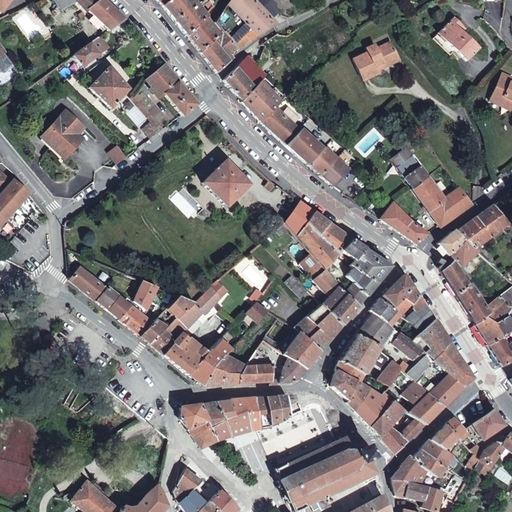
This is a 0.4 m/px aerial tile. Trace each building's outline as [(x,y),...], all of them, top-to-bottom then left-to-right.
[(0,0),(0,12),(10,0),(0,0)] [(76,2),(74,0),(52,0),(61,11),(76,2)] [(98,0),(74,0),(76,2),(85,12),(87,10),(86,9),(98,0)] [(124,20),(103,0),(98,0),(86,9),(87,10),(108,30),(109,31),(124,20)] [(203,13),(192,0),(156,0),(161,5),(169,15),(186,35),(206,17),(212,5),(211,3),(203,13)] [(253,0),(228,0),(226,5),(215,22),(223,32),(222,32),(237,49),(238,48),(234,44),(246,33),(249,36),(253,39),(256,36),(257,37),(273,25),(271,19),(253,0)] [(265,8),(262,0),(253,0),(271,19),(266,8),(265,8)] [(278,12),(270,0),(262,0),(265,8),(266,8),(271,19),(278,12)] [(219,35),(204,18),(186,35),(199,52),(219,35)] [(478,49),(457,28),(460,25),(453,18),(437,34),(438,34),(454,51),(465,62),(478,49)] [(465,29),(460,25),(457,28),(461,33),(465,29)] [(237,49),(222,32),(219,35),(199,52),(216,73),(229,62),(225,57),(228,54),(235,48),(236,49),(237,49)] [(249,36),(246,33),(234,44),(238,48),(249,36)] [(454,51),(438,34),(433,39),(449,56),(454,51)] [(109,48),(100,36),(90,43),(99,55),(109,48)] [(395,53),(390,42),(376,49),(374,45),(365,49),(367,53),(352,60),(362,81),(378,74),(376,71),(374,67),(382,63),(384,68),(394,63),(390,55),(395,53)] [(99,55),(90,43),(72,56),(81,68),(99,55)] [(0,47),(0,69),(2,72),(5,72),(14,66),(11,62),(4,53),(0,47)] [(399,61),(395,53),(390,55),(394,63),(399,61)] [(256,68),(247,56),(236,67),(254,88),(260,81),(261,82),(265,77),(256,68)] [(177,82),(163,65),(145,80),(159,98),(163,94),(177,82)] [(129,89),(109,66),(88,88),(110,108),(129,89)] [(254,88),(236,67),(222,80),(241,102),(248,93),(254,88)] [(511,83),(510,82),(511,78),(502,73),(489,101),(499,106),(500,102),(511,107),(511,105),(511,83)] [(285,97),(265,77),(261,82),(280,102),(285,97)] [(280,102),(261,82),(260,81),(254,88),(248,93),(241,102),(240,102),(260,123),(280,102)] [(197,104),(177,82),(163,94),(169,101),(181,116),(182,117),(197,104)] [(163,129),(134,96),(130,98),(151,122),(142,129),(150,139),(163,129)] [(310,119),(285,97),(280,102),(274,108),(298,131),(300,129),(310,119)] [(511,107),(500,102),(499,106),(509,111),(511,107)] [(298,131),(274,108),(260,123),(284,146),(298,131)] [(83,128),(65,111),(40,137),(54,151),(57,148),(64,154),(68,150),(70,152),(82,139),(77,135),(83,128)] [(332,139),(310,119),(300,129),(322,149),(324,147),(332,139)] [(322,149),(300,129),(298,131),(284,146),(306,165),(322,149)] [(332,139),(324,147),(335,158),(336,159),(345,151),(332,139)] [(237,149),(233,145),(231,142),(227,146),(230,148),(234,152),(237,149)] [(126,158),(117,147),(111,151),(120,162),(126,158)] [(319,176),(336,159),(335,158),(324,147),(322,149),(306,165),(319,176)] [(64,154),(57,148),(54,151),(63,159),(67,156),(64,154)] [(420,167),(406,149),(391,161),(411,189),(427,177),(420,167)] [(357,162),(345,151),(336,159),(348,170),(357,162)] [(422,165),(414,154),(411,156),(420,167),(422,165)] [(348,170),(336,159),(319,176),(332,187),(348,170)] [(249,185),(225,160),(201,183),(225,208),(249,185)] [(429,175),(422,165),(420,167),(427,177),(429,175)] [(436,184),(429,175),(427,177),(434,186),(436,184)] [(6,178),(0,177),(0,193),(11,182),(6,178)] [(443,199),(427,177),(411,189),(438,227),(439,228),(471,205),(469,203),(459,190),(458,188),(450,193),(443,199)] [(0,225),(29,194),(13,180),(12,180),(11,182),(0,193),(0,225)] [(275,186),(269,180),(264,186),(271,192),(276,186),(275,186)] [(450,193),(441,181),(436,184),(434,186),(443,199),(450,193)] [(313,213),(299,202),(283,223),(284,224),(294,237),(305,223),(313,213)] [(411,222),(392,203),(378,220),(414,245),(415,245),(427,235),(411,222)] [(507,224),(492,205),(474,218),(489,238),(503,227),(506,231),(510,228),(507,224)] [(351,240),(328,224),(313,213),(305,223),(294,237),(311,257),(312,258),(317,264),(322,270),(323,270),(330,262),(337,255),(341,251),(340,251),(351,240)] [(489,238),(474,218),(455,232),(465,241),(473,249),(489,238)] [(452,234),(451,232),(436,244),(446,256),(448,256),(449,255),(457,248),(456,247),(465,241),(455,232),(452,234)] [(364,248),(351,240),(340,251),(341,251),(353,260),(354,261),(364,248)] [(473,249),(465,241),(456,247),(457,248),(449,255),(454,260),(460,268),(462,266),(464,264),(466,262),(476,253),(477,252),(473,249)] [(391,266),(364,248),(354,261),(353,260),(349,266),(353,268),(376,284),(391,266)] [(345,262),(337,255),(330,262),(337,268),(338,269),(345,262)] [(311,257),(299,266),(301,268),(312,258),(311,257)] [(317,264),(312,258),(301,268),(306,274),(317,264)] [(448,264),(438,259),(436,263),(439,265),(435,267),(439,272),(448,264)] [(460,268),(454,260),(451,262),(457,270),(460,268)] [(337,268),(330,262),(323,270),(332,281),(334,279),(331,275),(337,268)] [(473,325),(483,318),(488,315),(483,307),(478,299),(468,284),(466,285),(465,284),(451,262),(448,264),(439,272),(454,295),(473,325)] [(322,270),(317,264),(308,272),(313,278),(322,270)] [(102,285),(90,276),(80,268),(79,267),(68,280),(94,301),(105,288),(102,285)] [(376,284),(353,268),(345,276),(353,283),(366,297),(376,284)] [(467,275),(460,268),(457,270),(462,279),(465,276),(467,275)] [(332,281),(323,270),(322,270),(313,278),(311,280),(323,293),(334,283),(332,281)] [(392,309),(402,298),(412,288),(403,275),(381,296),(378,299),(392,309)] [(111,279),(107,277),(102,285),(105,288),(106,287),(107,285),(111,279)] [(156,287),(141,281),(131,301),(140,308),(143,309),(145,311),(156,288),(156,287)] [(216,282),(210,287),(220,297),(226,291),(216,281),(216,282)] [(484,294),(470,282),(468,284),(478,299),(484,294)] [(366,297),(353,283),(344,293),(346,295),(357,307),(366,297)] [(511,307),(511,287),(511,286),(498,296),(510,309),(511,307)] [(106,287),(105,288),(94,301),(106,310),(118,297),(106,287)] [(220,297),(210,287),(193,303),(194,303),(176,319),(186,328),(202,312),(204,314),(220,297)] [(346,295),(344,293),(338,287),(321,304),(320,303),(320,304),(341,326),(357,307),(346,295)] [(423,303),(413,287),(412,288),(402,298),(411,304),(412,305),(415,310),(416,311),(423,303)] [(255,303),(262,294),(257,290),(250,299),(254,303),(255,303)] [(193,303),(177,296),(177,297),(165,309),(175,319),(176,319),(194,303),(193,303)] [(510,309),(498,296),(492,301),(489,303),(483,307),(488,315),(483,318),(493,324),(507,317),(510,309)] [(130,307),(118,297),(106,310),(118,320),(130,307)] [(402,298),(392,309),(395,311),(399,315),(400,316),(411,304),(402,298)] [(392,309),(378,299),(368,311),(373,315),(385,323),(392,315),(395,311),(392,309)] [(267,312),(255,303),(254,303),(244,313),(255,324),(256,324),(267,312)] [(434,319),(423,303),(416,311),(415,310),(404,320),(407,322),(419,333),(434,319)] [(319,352),(341,326),(320,304),(318,306),(292,328),(297,333),(298,332),(319,352)] [(137,312),(130,307),(118,320),(128,328),(140,314),(137,312)] [(171,322),(162,312),(154,319),(166,327),(171,322)] [(151,323),(140,314),(128,328),(138,336),(139,336),(151,323)] [(385,323),(373,315),(356,335),(379,347),(385,339),(392,329),(390,327),(385,323)] [(396,319),(392,315),(385,323),(390,327),(397,320),(396,319)] [(511,330),(511,324),(507,317),(493,324),(483,318),(473,325),(486,346),(511,330)] [(166,327),(154,319),(151,323),(139,336),(138,336),(138,337),(148,345),(166,327)] [(186,328),(176,319),(175,319),(171,322),(166,327),(164,330),(175,340),(181,334),(186,328)] [(450,343),(434,319),(419,333),(410,341),(422,351),(425,353),(426,354),(432,360),(450,343)] [(398,333),(395,331),(392,329),(385,339),(390,342),(398,333)] [(175,340),(164,330),(148,345),(162,356),(175,340)] [(511,330),(486,346),(500,367),(511,361),(511,356),(505,346),(511,341),(511,330)] [(319,352),(298,332),(297,333),(285,350),(282,354),(281,355),(285,358),(305,370),(319,352)] [(410,341),(398,332),(398,333),(390,342),(390,343),(412,361),(422,351),(410,341)] [(207,353),(189,337),(187,338),(186,338),(181,334),(175,340),(162,356),(187,376),(188,375),(196,364),(207,353)] [(285,350),(265,335),(262,340),(282,354),(285,350)] [(379,347),(356,335),(338,361),(363,374),(364,375),(370,363),(378,350),(379,347)] [(245,340),(243,337),(243,336),(232,347),(237,351),(244,343),(244,341),(245,340)] [(230,350),(220,340),(207,353),(196,364),(188,375),(203,386),(211,369),(225,356),(231,350),(230,350)] [(282,354),(262,340),(255,350),(243,366),(244,366),(272,365),(271,373),(279,374),(281,368),(285,358),(281,355),(282,354)] [(473,379),(450,343),(432,360),(430,362),(431,362),(447,375),(433,388),(427,394),(443,407),(463,388),(473,379)] [(378,350),(370,363),(376,368),(381,372),(374,380),(387,387),(392,381),(399,370),(398,367),(391,360),(378,350)] [(432,360),(426,354),(410,368),(405,373),(412,380),(419,373),(431,362),(430,362),(432,360)] [(243,366),(225,356),(211,369),(203,386),(237,384),(237,374),(238,374),(243,366)] [(305,370),(285,358),(281,368),(279,374),(271,373),(270,382),(269,382),(269,385),(277,384),(291,382),(297,379),(305,370)] [(150,378),(138,360),(123,371),(129,379),(134,387),(150,378)] [(363,374),(338,361),(334,370),(358,383),(363,374)] [(410,368),(403,361),(398,367),(399,370),(405,373),(410,368)] [(272,365),(244,366),(243,366),(238,374),(237,374),(237,384),(269,382),(270,382),(271,373),(272,365)] [(381,372),(376,368),(368,377),(374,380),(381,372)] [(358,383),(334,370),(330,387),(347,401),(347,402),(358,383)] [(404,391),(414,382),(412,380),(409,378),(407,376),(405,373),(399,370),(392,381),(404,391)] [(428,385),(421,378),(423,376),(419,373),(412,380),(414,382),(423,390),(428,385)] [(159,391),(151,378),(150,378),(134,387),(130,389),(130,390),(138,403),(159,391)] [(134,387),(129,379),(121,384),(126,392),(130,389),(134,387)] [(423,390),(414,382),(404,391),(400,395),(414,406),(427,394),(423,390)] [(369,390),(360,384),(358,383),(347,402),(347,401),(346,403),(353,410),(369,390)] [(433,388),(428,385),(423,390),(427,394),(433,388)] [(393,401),(383,392),(380,395),(370,388),(369,390),(353,410),(354,411),(369,427),(369,426),(393,401)] [(166,399),(159,391),(138,403),(140,406),(145,415),(160,402),(161,403),(166,399)] [(427,394),(414,406),(406,413),(406,414),(412,418),(414,419),(424,425),(443,407),(427,394)] [(289,417),(286,396),(276,397),(278,419),(289,417)] [(303,402),(303,401),(302,401),(302,400),(301,400),(301,399),(300,399),(299,399),(296,399),(296,396),(286,396),(289,417),(292,423),(297,420),(303,405),(303,404),(303,403),(303,402)] [(269,426),(264,397),(254,398),(259,429),(268,428),(269,426)] [(278,419),(276,397),(264,397),(269,426),(279,422),(278,419)] [(259,429),(254,398),(228,400),(233,416),(245,413),(250,431),(259,429)] [(245,413),(233,416),(228,400),(214,402),(230,437),(250,431),(245,413)] [(403,411),(393,401),(369,426),(379,438),(389,426),(401,413),(403,411)] [(160,402),(145,415),(145,416),(161,403),(160,402)] [(230,437),(214,402),(199,404),(206,421),(206,422),(216,441),(230,437)] [(206,421),(199,404),(179,407),(178,418),(186,430),(206,422),(206,421)] [(145,415),(140,406),(131,411),(130,409),(110,421),(117,432),(145,415)] [(503,426),(492,411),(471,426),(481,441),(503,426)] [(424,425),(414,419),(408,425),(411,428),(403,437),(407,441),(424,425)] [(463,432),(451,419),(444,426),(456,437),(463,432)] [(216,441),(206,422),(186,430),(199,449),(216,441)] [(411,428),(408,425),(399,434),(403,437),(411,428)] [(403,437),(399,434),(398,432),(389,426),(379,438),(393,454),(407,441),(403,437)] [(456,437),(444,426),(428,440),(442,450),(443,449),(456,437)] [(467,435),(463,431),(463,432),(456,437),(460,441),(467,435)] [(511,433),(510,432),(505,439),(501,445),(500,446),(503,448),(511,455),(511,433)] [(366,445),(354,433),(274,469),(275,472),(276,471),(279,479),(276,481),(277,483),(278,483),(279,485),(277,486),(278,488),(280,487),(284,496),(282,497),(283,499),(285,498),(286,500),(285,501),(286,503),(289,502),(293,509),(292,510),(293,511),(294,511),(315,502),(325,497),(376,473),(371,458),(366,445)] [(442,450),(428,440),(419,449),(444,468),(448,464),(453,457),(453,456),(443,449),(442,450)] [(500,446),(501,445),(495,443),(481,453),(477,460),(489,467),(503,448),(500,446)] [(481,453),(475,445),(469,451),(472,454),(477,460),(481,453)] [(444,468),(419,449),(418,450),(419,451),(411,458),(419,466),(426,471),(435,477),(436,478),(444,468)] [(477,460),(472,454),(468,460),(474,465),(477,460)] [(390,479),(391,481),(406,483),(406,482),(419,485),(426,471),(419,466),(411,458),(410,456),(398,467),(399,468),(390,479)] [(453,457),(448,464),(452,467),(457,461),(453,457)] [(474,465),(468,460),(464,466),(471,472),(472,470),(473,468),(474,465)] [(489,467),(477,460),(474,465),(473,468),(480,473),(483,476),(489,467)] [(200,482),(184,469),(181,473),(177,481),(178,482),(172,491),(177,502),(190,490),(191,491),(195,487),(200,482)] [(435,477),(426,471),(419,485),(427,487),(430,483),(435,477)] [(115,509),(86,481),(70,501),(83,511),(117,511),(121,509),(120,509),(120,508),(119,508),(118,508),(117,508),(116,508),(115,509)] [(419,485),(406,482),(406,483),(391,481),(393,493),(404,493),(402,498),(422,502),(422,500),(423,501),(427,487),(419,485)] [(124,506),(121,509),(117,511),(158,511),(164,506),(164,505),(158,489),(155,486),(143,496),(132,509),(124,506)] [(441,492),(427,487),(423,501),(422,500),(422,502),(419,508),(432,511),(434,511),(435,511),(441,492)] [(196,496),(191,491),(190,490),(177,502),(183,511),(193,511),(204,503),(202,501),(199,499),(197,496),(196,496)] [(236,509),(218,490),(207,502),(216,511),(232,511),(234,511),(236,509)] [(387,511),(382,495),(349,511),(387,511)] [(325,497),(315,502),(320,511),(330,506),(325,497)] [(216,511),(207,502),(201,508),(196,511),(216,511)]
